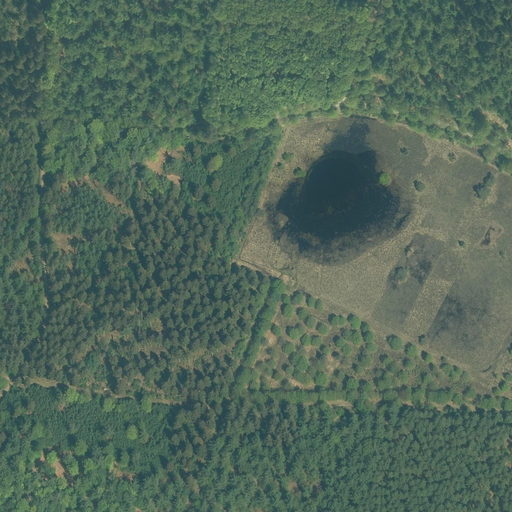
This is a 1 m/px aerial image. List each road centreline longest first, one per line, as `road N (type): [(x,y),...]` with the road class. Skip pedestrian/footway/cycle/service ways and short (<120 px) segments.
road 1 (unclassified): [(511,153),(455,126),(360,104),(315,105),(167,138),(0,117)]
road 2 (track): [(511,416),(366,403),(209,407),(12,380)]
road 3 (track): [(12,380),(47,315),(43,228)]
road 4 (track): [(213,445),(270,298)]
